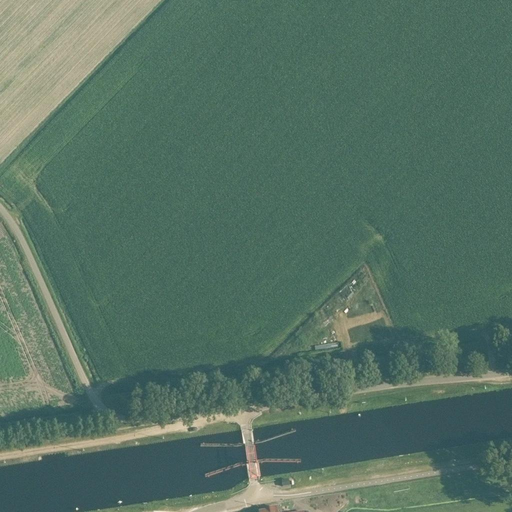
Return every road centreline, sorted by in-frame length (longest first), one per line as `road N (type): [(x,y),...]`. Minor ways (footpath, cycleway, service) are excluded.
road 1 (unclassified): [(242,407),(108,416),(90,396),(24,245),(0,209)]
road 2 (unclassified): [(242,407),(511,371)]
road 3 (track): [(256,497),(511,453)]
road 4 (track): [(373,267),(405,330),(477,331),(492,373)]
road 5 (unclassified): [(199,511),(256,497),(242,407)]
road 6 (track): [(243,412),(113,437)]
